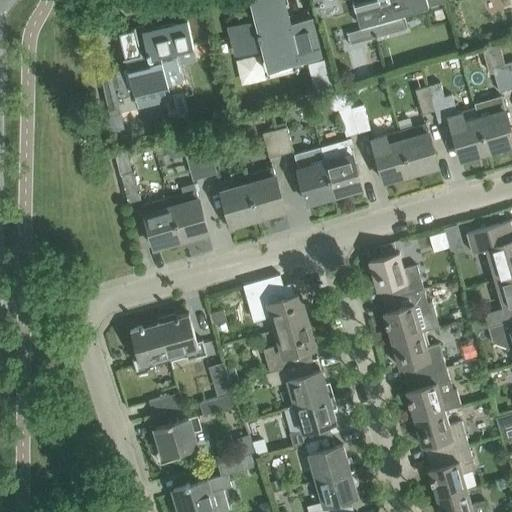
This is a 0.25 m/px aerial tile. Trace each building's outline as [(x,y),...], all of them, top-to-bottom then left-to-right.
[(230,27),(235,46),(236,52),(261,46),(267,68),(319,55),(308,9),(307,9),(309,20),(289,25),(282,0),(250,0),(256,21),(230,27)] [(338,0),(312,0),(318,19),(342,12),(338,0)] [(352,0),(353,1),(359,25),(445,1),(444,0),(352,0)] [(187,19),(154,27),(168,86),(182,83),(174,50),(193,45),(187,19)] [(134,94),(154,89),(168,86),(154,27),(153,23),(119,31),(134,94)] [(325,57),(306,62),(313,91),(333,87),(325,57)] [(511,60),(503,63),(511,88),(511,87),(511,60)] [(503,63),(491,66),(498,91),(511,88),(503,63)] [(121,115),(111,72),(99,75),(110,118),(121,115)] [(439,81),(426,85),(434,110),(446,107),(448,116),(461,159),(462,159),(461,158),(487,150),(475,108),(457,113),(452,93),(443,96),(439,81)] [(426,85),(415,88),(422,113),(434,110),(426,85)] [(333,91),(339,110),(350,107),(345,88),(333,91)] [(477,108),(475,108),(487,150),(511,143),(511,135),(502,101),(500,94),(475,102),(477,108)] [(362,103),(350,107),(358,132),(370,128),(362,103)] [(350,107),(339,110),(346,135),(358,132),(350,107)] [(411,126),(398,130),(400,138),(410,172),(436,165),(437,166),(438,166),(432,146),(425,122),(411,126)] [(287,126),(274,129),(281,154),(293,151),(287,126)] [(274,129),(263,132),(270,157),(281,154),(274,129)] [(372,138),(378,162),(384,181),(385,181),(385,180),(410,172),(400,138),(398,130),(372,138)] [(320,147),(334,194),(360,187),(360,188),(361,188),(356,168),(349,144),(348,139),(320,147)] [(294,155),(295,160),(308,203),(309,203),(308,202),(334,194),(320,147),(294,155)] [(209,148),(197,151),(204,176),(216,173),(209,148)] [(197,151),(185,155),(192,179),(204,176),(197,151)] [(272,167),(245,174),(257,216),(283,209),(283,210),(284,210),(272,167)] [(133,170),(120,174),(128,202),(141,199),(133,170)] [(218,182),(225,206),(231,225),(232,225),(231,224),(257,216),(245,174),(244,175),(246,183),(234,187),(231,178),(218,182)] [(182,192),(168,196),(170,205),(181,240),(208,232),(193,182),(180,186),(182,192)] [(168,196),(154,200),(142,204),(154,247),(181,240),(170,205),(168,196)] [(511,218),(466,232),(472,252),(487,247),(496,278),(508,275),(511,273),(511,218)] [(446,227),(452,251),(462,248),(456,225),(446,227)] [(383,299),(423,287),(417,264),(404,268),(399,252),(369,260),(377,289),(388,285),(391,297),(383,299)] [(511,273),(508,275),(496,278),(505,307),(489,312),(485,318),(487,326),(501,322),(511,318),(511,273)] [(271,275),(244,283),(254,319),(272,314),(276,328),(307,319),(299,292),(286,296),(283,284),(274,287),(271,275)] [(456,279),(447,281),(448,286),(454,289),(458,288),(456,279)] [(423,287),(383,299),(383,300),(391,298),(394,309),(384,312),(386,320),(385,320),(386,325),(387,325),(391,339),(422,331),(440,326),(432,301),(428,302),(423,287)] [(227,320),(223,308),(212,311),(215,323),(227,320)] [(189,312),(160,320),(170,355),(186,351),(188,358),(206,353),(202,339),(197,340),(189,312)] [(511,318),(501,322),(487,326),(491,342),(507,347),(511,345),(511,318)] [(265,372),(266,373),(305,361),(302,350),(315,347),(307,319),(276,328),(280,343),(262,348),(269,371),(265,372)] [(136,373),(156,368),(154,359),(170,355),(160,320),(130,329),(138,357),(132,358),(136,373)] [(382,329),(373,332),(375,341),(385,338),(382,329)] [(422,331),(391,339),(399,367),(410,364),(414,375),(405,378),(446,366),(439,342),(426,346),(422,331)] [(473,332),(465,335),(468,342),(475,340),(473,332)] [(305,361),(266,373),(269,385),(288,380),(295,405),(328,395),(321,369),(314,371),(311,359),(305,361)] [(209,366),(218,396),(234,392),(231,383),(227,372),(226,366),(224,361),(209,366)] [(233,364),(226,366),(227,372),(231,383),(238,381),(233,364)] [(446,366),(405,378),(414,376),(417,388),(406,391),(408,398),(407,399),(409,404),(410,403),(414,419),(445,410),(445,409),(460,404),(456,388),(453,389),(446,366)] [(154,415),(184,406),(180,390),(149,399),(154,415)] [(237,404),(234,392),(218,396),(201,401),(205,413),(237,404)] [(328,395),(295,405),(302,429),(289,432),(292,444),(293,444),(293,445),(306,442),(332,434),(329,424),(336,421),(328,395)] [(445,410),(414,419),(422,446),(433,442),(436,454),(428,456),(428,457),(469,445),(462,421),(449,425),(445,410)] [(171,423),(171,421),(167,423),(168,424),(155,428),(163,455),(199,444),(194,430),(202,427),(198,415),(171,423)] [(332,434),(306,442),(316,479),(350,469),(342,444),(335,446),(332,434)] [(255,452),(266,448),(263,437),(252,440),(255,452)] [(250,441),(239,445),(242,454),(253,451),(250,441)] [(469,445),(428,457),(436,454),(440,466),(429,469),(431,477),(430,477),(431,482),(432,482),(437,497),(467,488),(463,473),(476,469),(469,445)] [(190,484),(189,482),(186,483),(186,485),(173,489),(179,511),(195,511),(210,507),(211,511),(215,511),(229,508),(223,488),(231,485),(227,473),(252,465),(249,453),(217,463),(221,474),(190,484)] [(306,505),(308,511),(340,511),(353,508),(350,498),(357,496),(350,469),(316,479),(322,500),(306,505)] [(278,479),(270,481),(273,489),(280,486),(278,479)] [(467,488),(437,497),(441,511),(487,511),(484,500),(472,504),(467,488)]
